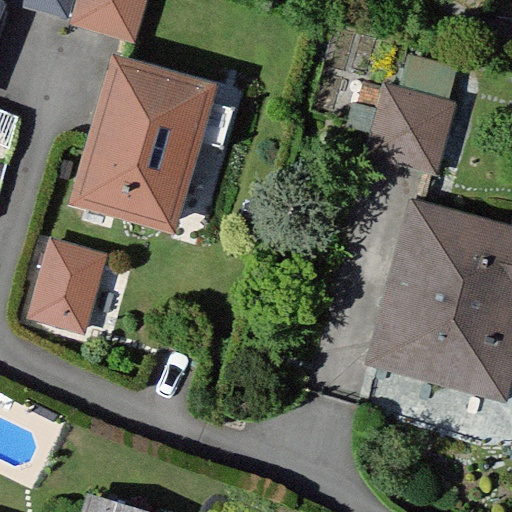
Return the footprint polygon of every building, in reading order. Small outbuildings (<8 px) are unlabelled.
[(64,0),(0,0),(59,20),(64,0)] [(137,0),(64,0),(59,20),(125,40),(137,0)] [(213,83),(103,48),(54,199),(164,234),(213,83)] [(458,88),(462,60),(412,52),(407,80),(458,88)] [(449,102),(375,80),(353,152),(427,174),(449,102)] [(511,222),(413,198),(371,363),(510,398),(511,390),(511,222)] [(31,316),(95,328),(112,243),(48,230),(31,316)] [(148,511),(49,485),(41,511),(148,511)]
